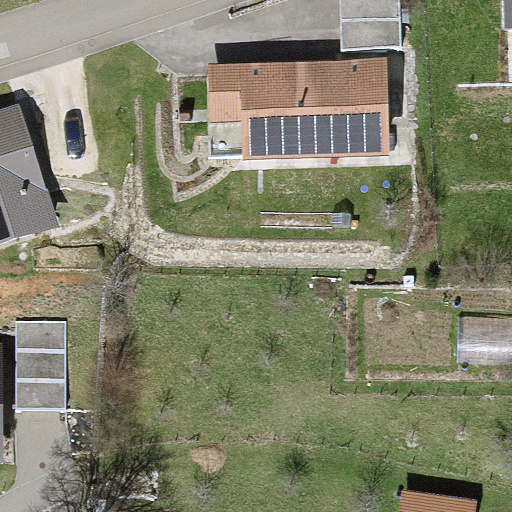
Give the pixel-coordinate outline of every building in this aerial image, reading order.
[(406,48),(406,0),(347,0),(348,48),(406,48)] [(388,152),(389,64),(201,62),(201,109),(227,109),(226,151),(388,152)] [(0,233),(46,223),(20,112),(0,116),(0,233)] [(0,464),(10,465),(16,344),(0,343),(0,464)] [(471,511),(472,508),(398,497),(396,511),(471,511)]
